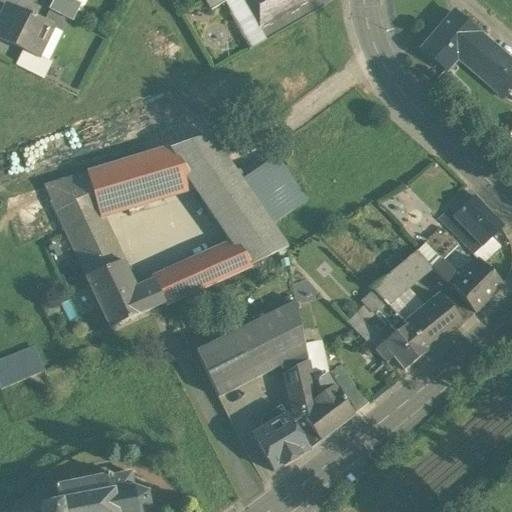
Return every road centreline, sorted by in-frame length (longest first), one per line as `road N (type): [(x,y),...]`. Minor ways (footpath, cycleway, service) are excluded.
road 1 (secondary): [(262,511),(511,312)]
road 2 (secondary): [(511,205),(395,87),(377,52),(366,0)]
